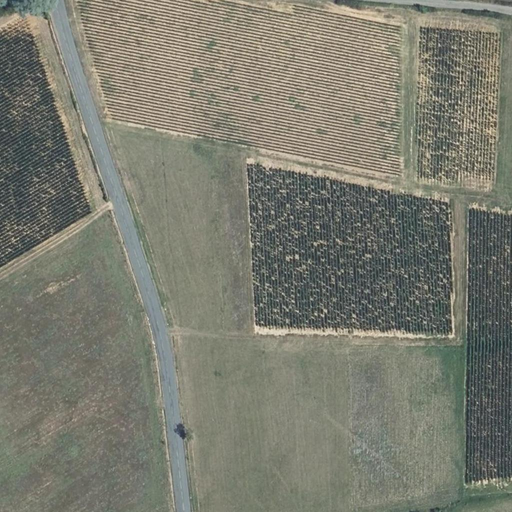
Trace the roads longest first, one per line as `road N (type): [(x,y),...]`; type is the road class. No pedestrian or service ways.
road 1 (tertiary): [(56,0),(152,301),(184,511)]
road 2 (unclassified): [(391,0),(511,11)]
